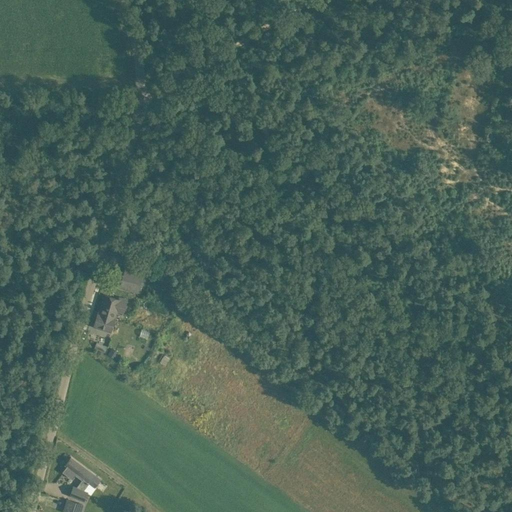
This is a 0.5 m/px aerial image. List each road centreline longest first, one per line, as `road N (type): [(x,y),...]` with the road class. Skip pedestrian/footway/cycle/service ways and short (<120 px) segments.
road 1 (unclassified): [(31,511),(142,97),(120,0)]
road 2 (track): [(142,97),(297,0)]
